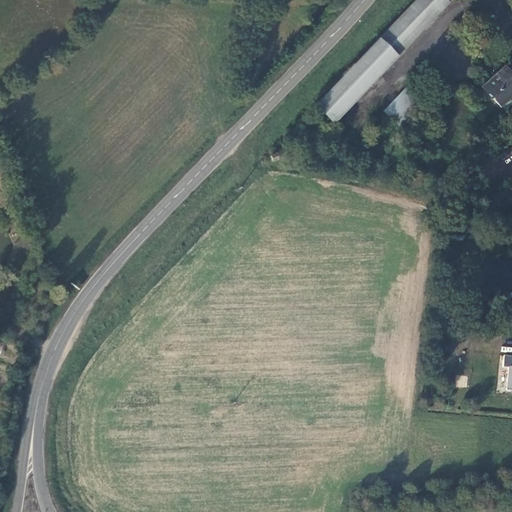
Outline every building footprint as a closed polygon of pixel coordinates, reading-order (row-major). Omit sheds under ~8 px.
[(335,121),(449,2),(446,0),(416,0),(316,102),(335,121)] [(496,116),(511,101),(511,75),(504,66),(482,86),(484,89),(478,96),(496,116)] [(398,124),(420,103),(406,88),(383,110),(398,124)] [(511,389),(511,355),(504,355),(503,366),(509,367),(507,389),(511,389)] [(456,374),(455,386),(467,387),(468,375),(456,374)]
